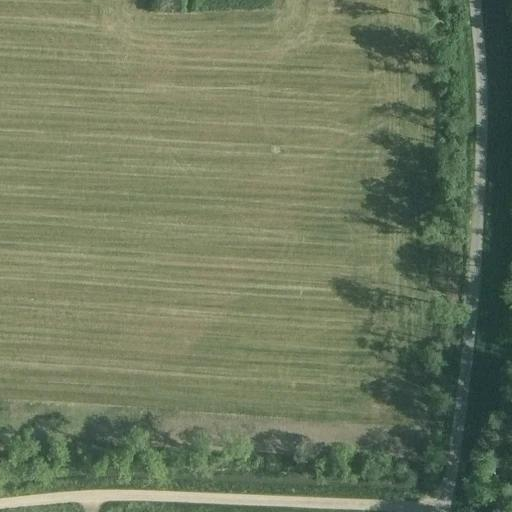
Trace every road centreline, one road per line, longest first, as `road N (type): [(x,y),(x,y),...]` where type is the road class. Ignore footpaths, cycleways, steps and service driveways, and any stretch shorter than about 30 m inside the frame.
road 1 (unclassified): [(450,511),(485,126),(465,0)]
road 2 (track): [(452,502),(129,497),(0,509)]
